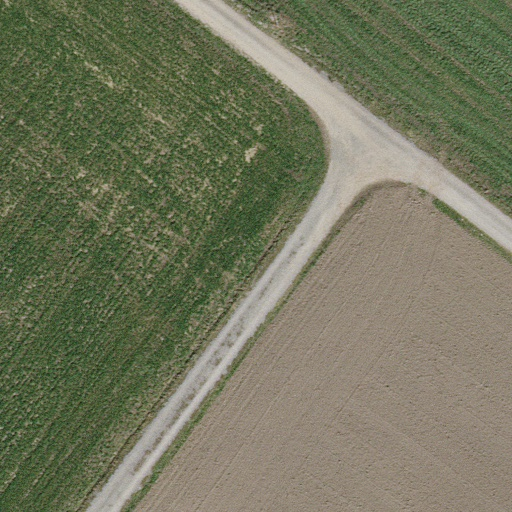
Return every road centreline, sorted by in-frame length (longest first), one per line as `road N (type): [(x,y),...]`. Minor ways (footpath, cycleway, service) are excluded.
road 1 (track): [(376,140),(103,511)]
road 2 (track): [(190,0),(376,140)]
road 3 (track): [(376,140),(511,241)]
